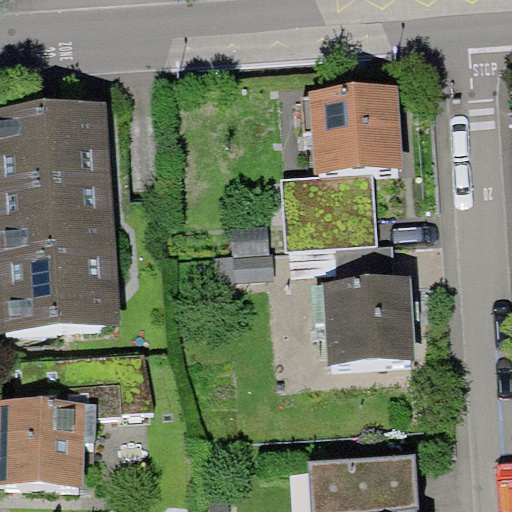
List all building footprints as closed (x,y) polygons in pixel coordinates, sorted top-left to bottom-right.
[(374,259),(370,188),(398,186),(394,129),(394,108),(303,112),(305,157),(319,156),(321,194),(303,195),(306,243),(303,243),(304,262),(329,261),(374,259)] [(0,195),(102,188),(99,147),(97,117),(0,123),(0,195)] [(102,188),(0,195),(0,246),(1,267),(107,259),(103,201),(102,188)] [(390,258),(374,259),(329,261),(331,287),(391,284),(390,258)] [(1,267),(6,338),(111,331),(108,275),(107,259),(1,267)] [(417,307),(406,307),(406,304),(405,289),(314,295),(316,331),(329,330),(332,373),(410,368),(407,323),(418,322),(417,307)] [(0,430),(0,491),(78,494),(79,451),(93,451),(94,423),(121,421),(121,418),(153,415),(143,360),(20,368),(22,391),(14,392),(16,411),(1,410),(0,430)] [(395,511),(392,470),(339,473),(341,511),(395,511)]
